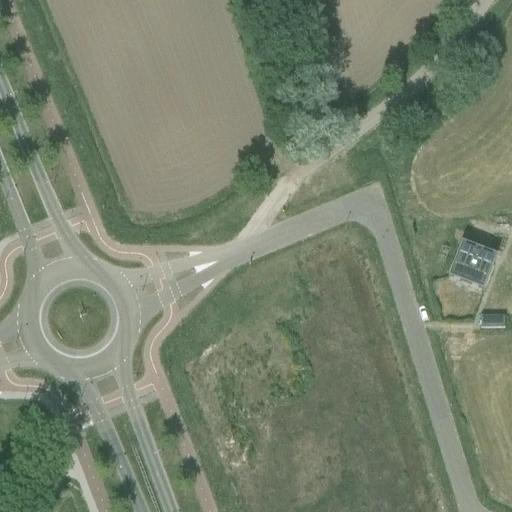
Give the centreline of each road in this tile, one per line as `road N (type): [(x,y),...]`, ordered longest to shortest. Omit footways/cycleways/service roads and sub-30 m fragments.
road 1 (residential): [(224,261),(349,206),(365,207),(473,511)]
road 2 (unclassified): [(298,177),(412,88),(487,0)]
road 3 (tertiary): [(77,265),(0,81)]
road 4 (tertiary): [(173,511),(119,356)]
road 5 (tertiary): [(77,374),(137,511)]
